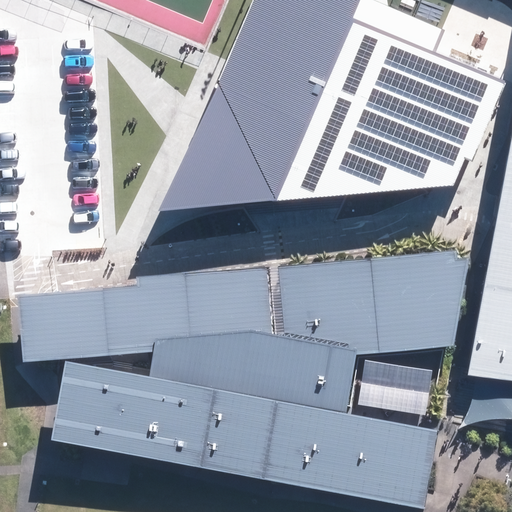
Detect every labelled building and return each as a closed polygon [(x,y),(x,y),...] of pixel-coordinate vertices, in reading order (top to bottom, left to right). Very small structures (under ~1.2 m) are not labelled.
[(39,0),(0,0),(0,181),(50,178),(39,0)] [(116,16),(58,21),(62,72),(121,67),(116,16)] [(288,44),(238,33),(214,139),(264,150),(288,44)] [(204,54),(135,56),(140,169),(208,166),(204,54)] [(129,146),(63,148),(64,203),(131,202),(129,146)] [(511,183),(509,201),(504,225),(479,360),(511,366),(511,183)] [(144,286),(27,296),(29,361),(160,351),(155,375),(328,408),(352,413),(363,353),(409,350),(448,347),(456,346),(462,345),(465,328),(476,262),(476,258),(470,259),(465,260),(464,250),(284,266),(144,278),(144,286)] [(437,369),(370,358),(362,404),(429,415),(437,369)] [(123,370),(75,361),(60,440),(427,508),(442,430),(134,372),(123,370)]
